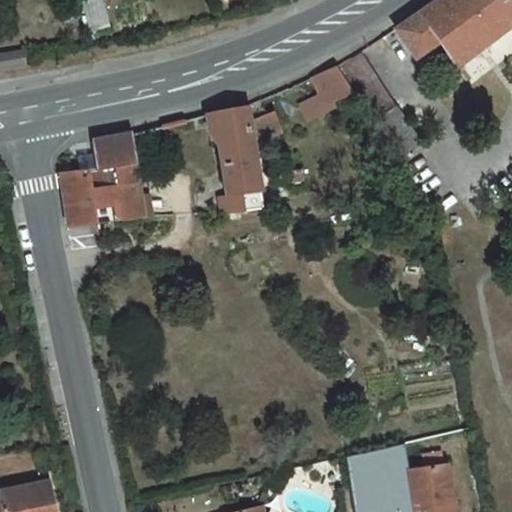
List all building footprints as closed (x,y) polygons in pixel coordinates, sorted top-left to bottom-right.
[(511,0),(424,0),(390,23),(408,50),(430,35),(446,62),(511,18),(511,0)] [(364,51),(349,60),(368,93),(383,84),(364,51)] [(342,67),(317,81),(335,108),(377,177),(405,158),(380,118),(376,120),(342,67)] [(310,84),(285,95),(303,126),(335,108),(317,81),(310,84)] [(262,138),(282,132),(277,114),(257,119),(262,138)] [(225,116),(191,123),(205,210),(242,205),(232,154),(260,150),(257,129),(229,134),(225,116)] [(109,141),(66,150),(68,161),(56,162),(58,177),(44,179),(52,230),(121,221),(117,193),(109,141)] [(136,190),(117,193),(121,221),(141,219),(136,190)] [(0,482),(36,475),(31,452),(0,458),(0,482)] [(362,497),(364,511),(449,511),(445,485),(362,497)] [(52,511),(48,492),(0,502),(0,511),(52,511)]
